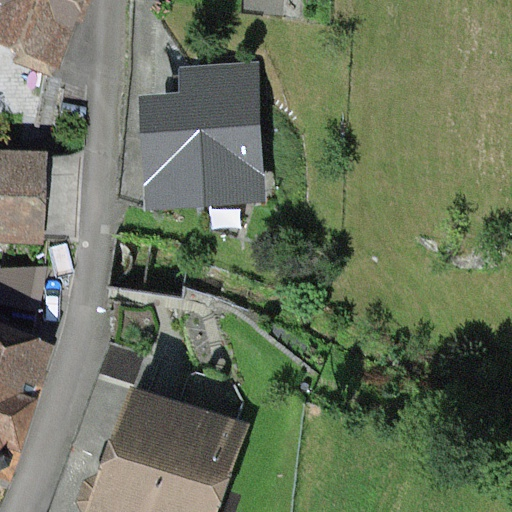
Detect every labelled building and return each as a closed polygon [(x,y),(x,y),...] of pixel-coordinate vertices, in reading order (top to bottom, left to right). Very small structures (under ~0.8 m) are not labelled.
[(0,0),(0,47),(49,66),(69,6),(70,0),(0,0)] [(161,108),(167,195),(254,189),(247,78),(198,81),(199,94),(200,105),(161,108)] [(63,235),(65,162),(0,160),(0,240),(31,242),(31,234),(63,235)] [(8,347),(0,343),(0,467),(37,357),(8,347)] [(184,407),(135,394),(109,472),(102,492),(87,501),(83,511),(219,511),(248,427),(238,422),(244,404),(236,386),(221,380),(199,371),(184,407)]
